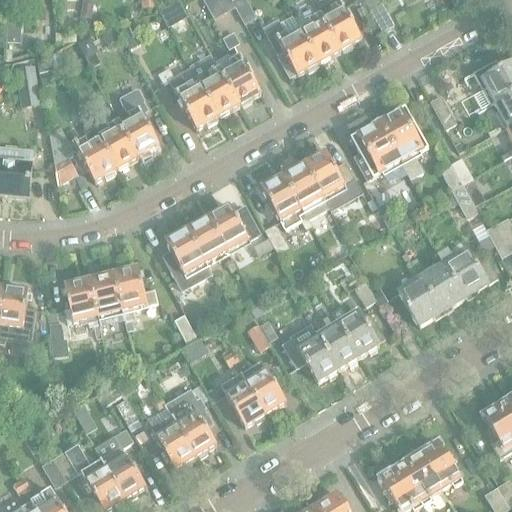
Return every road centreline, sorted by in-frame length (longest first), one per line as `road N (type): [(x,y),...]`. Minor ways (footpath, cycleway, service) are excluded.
road 1 (residential): [(511,4),(104,228),(47,239),(0,237)]
road 2 (residential): [(222,511),(511,336)]
